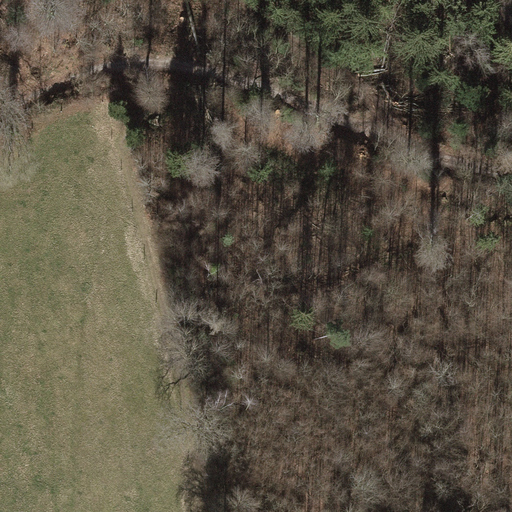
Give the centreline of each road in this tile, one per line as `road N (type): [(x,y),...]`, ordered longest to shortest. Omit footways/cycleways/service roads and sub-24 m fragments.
road 1 (track): [(157,64),(178,99),(261,129),(316,177),(422,311),(500,424),(509,511)]
road 2 (track): [(157,64),(263,83),(358,129),(511,174)]
road 3 (track): [(0,119),(79,71),(157,64)]
